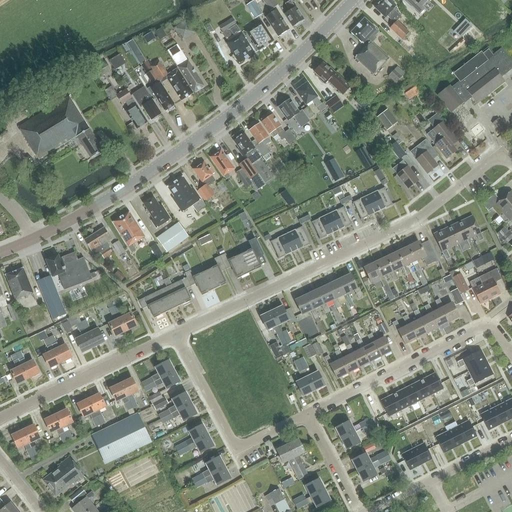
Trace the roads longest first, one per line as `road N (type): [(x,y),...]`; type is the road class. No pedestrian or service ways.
road 1 (primary): [(30,239),(214,127),(353,0)]
road 2 (residential): [(176,334),(414,222),(487,163)]
road 3 (residential): [(308,415),(476,329),(494,332),(511,355)]
road 4 (residential): [(176,334),(235,445),(308,415)]
road 5 (residential): [(0,418),(176,334)]
road 6 (unclassified): [(370,511),(511,439)]
